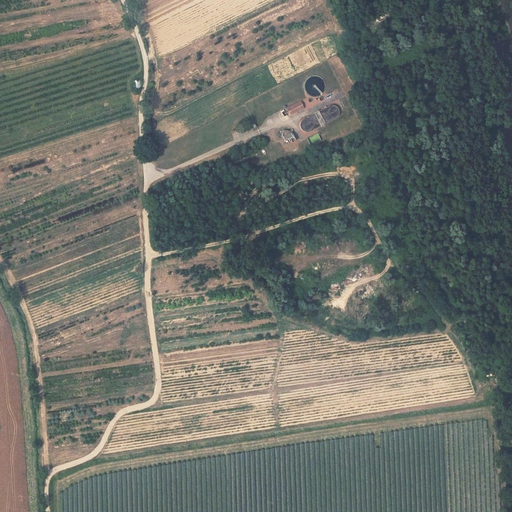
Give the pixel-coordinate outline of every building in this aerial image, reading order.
[(303,82),(311,98),(327,90),(319,74),(303,82)] [(300,103),(288,109),(291,115),(303,109),(300,103)] [(321,126),(342,116),(335,103),(315,113),(321,126)] [(301,121),(302,131),(310,129),(308,120),(301,121)] [(307,138),(311,145),(322,140),(318,133),(307,138)] [(294,135),(285,140),(287,144),(292,141),(292,142),(296,140),(294,135)] [(64,490),(64,496),(73,496),(73,495),(81,495),(81,485),(73,485),(73,491),(64,490)]
